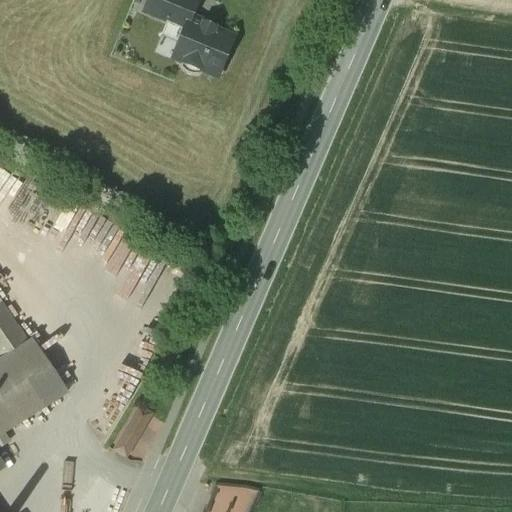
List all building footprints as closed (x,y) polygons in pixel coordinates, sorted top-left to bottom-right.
[(150,0),(145,15),(172,26),(182,0),(150,0)] [(197,6),(183,0),(182,0),(172,26),(186,31),(174,60),(184,64),(182,69),(186,73),(194,76),(199,75),(201,71),(219,78),(235,39),(215,31),(217,27),(193,17),(197,6)] [(0,511),(0,471),(3,469),(0,463),(0,437),(66,393),(33,344),(29,347),(0,304),(0,356),(4,362),(0,364),(0,511)] [(113,452),(126,460),(153,415),(140,407),(113,452)] [(210,511),(253,511),(261,495),(224,480),(210,511)]
